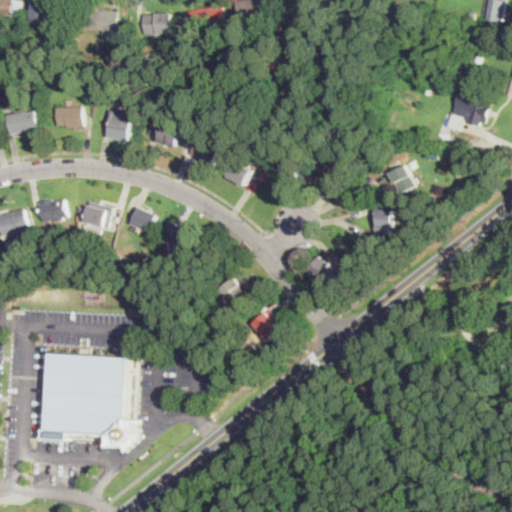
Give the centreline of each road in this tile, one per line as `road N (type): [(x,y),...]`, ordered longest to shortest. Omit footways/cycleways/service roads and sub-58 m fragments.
road 1 (secondary): [(511,203),(126,511)]
road 2 (residential): [(340,341),(272,251),(177,188),(113,170),(0,178)]
